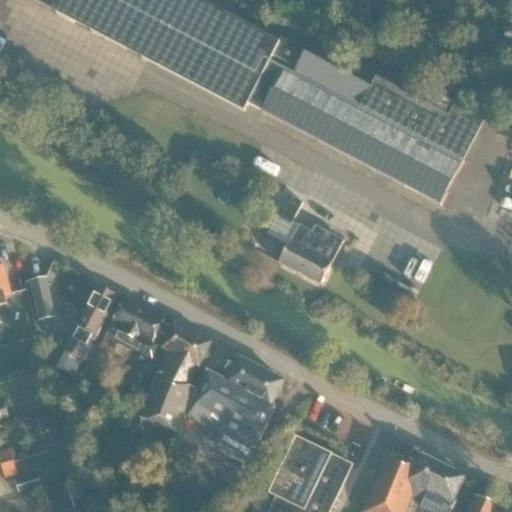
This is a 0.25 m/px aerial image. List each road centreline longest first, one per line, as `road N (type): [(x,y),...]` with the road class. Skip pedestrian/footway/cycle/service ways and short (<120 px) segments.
road 1 (unclassified): [(511,479),(0,211)]
road 2 (residential): [(511,256),(484,251),(170,93)]
